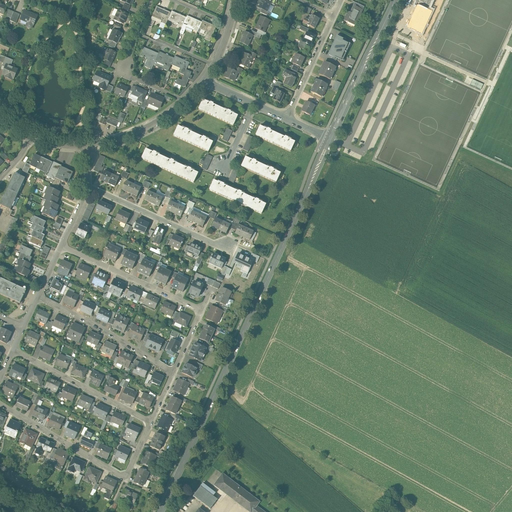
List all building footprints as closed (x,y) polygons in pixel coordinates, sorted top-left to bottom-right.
[(271,4),(262,0),(259,0),(256,7),(261,9),(267,12),(271,4)] [(355,6),(352,13),(348,11),(343,20),(355,26),(358,19),(357,19),(362,10),(355,6)] [(171,13),(159,8),(157,13),(154,11),(152,15),(162,19),(161,20),(162,20),(161,23),(166,25),(168,20),(169,16),(171,13)] [(14,12),(8,10),(5,16),(11,18),(14,12)] [(127,14),(118,10),(114,20),(123,24),(127,14)] [(37,16),(24,11),(21,20),(27,23),(26,26),(31,29),(33,25),(37,16)] [(20,14),(14,12),(11,18),(10,21),(16,23),(20,14)] [(186,18),(175,13),(172,18),(169,16),(168,20),(177,24),(177,25),(176,28),(181,30),(184,24),(186,18)] [(319,19),(311,15),(309,21),(304,19),(302,23),(314,29),(319,19)] [(270,21),(260,16),(255,28),(259,31),(264,33),(265,29),(267,24),(268,25),(270,21)] [(202,23),(190,17),(186,25),(194,28),(193,30),(197,32),(199,29),(202,23)] [(216,27),(202,21),(202,23),(199,29),(207,33),(204,39),(210,42),(216,27)] [(121,33),(113,30),(109,40),(111,41),(117,44),(121,33)] [(258,33),(252,31),(250,34),(253,36),(252,36),(259,39),(261,35),(258,33)] [(424,31),(420,40),(426,43),(430,34),(424,31)] [(250,34),(244,32),(240,42),(248,46),(252,36),(253,36),(250,34)] [(314,36),(307,33),(303,41),(301,40),(298,47),(305,50),(307,44),(310,45),(314,36)] [(347,44),(340,59),(334,56),(334,58),(329,56),(332,48),(331,48),(327,56),(327,57),(334,60),(335,58),(341,61),(343,58),(344,58),(349,47),(348,47),(349,44),(343,41),(344,39),(337,36),(332,44),(334,45),(337,37),(342,40),(341,41),(347,44)] [(342,40),(337,37),(334,45),(332,48),(329,56),(334,58),(334,56),(340,59),(347,44),(341,41),(342,40)] [(116,53),(102,47),(100,51),(105,53),(103,59),(106,60),(112,63),(116,53)] [(158,54),(147,49),(143,57),(147,59),(144,67),(151,70),(155,61),(157,57),(158,54)] [(174,58),(162,53),(160,58),(157,57),(155,61),(164,65),(165,66),(163,69),(168,71),(171,65),(174,58)] [(249,55),(243,53),(238,64),(248,69),(250,64),(253,58),(253,57),(249,55)] [(304,58),(296,54),(294,60),(292,64),(300,67),(304,58)] [(189,63),(178,58),(174,66),(180,69),(178,73),(184,75),(186,70),(189,63)] [(335,67),(324,62),(319,74),(330,80),(335,67)] [(6,65),(5,67),(2,74),(5,76),(4,77),(12,81),(12,79),(14,79),(17,70),(6,65)] [(235,71),(228,68),(224,77),(234,82),(237,73),(238,72),(235,71)] [(186,70),(184,75),(181,81),(178,79),(175,84),(183,87),(186,86),(189,80),(189,79),(190,80),(192,76),(190,75),(191,72),(186,70)] [(110,78),(98,72),(94,81),(100,84),(98,88),(105,91),(107,85),(110,78)] [(295,78),(288,75),(287,76),(288,77),(284,85),(291,88),(295,78)] [(327,85),(316,80),(310,92),(321,97),(327,85)] [(128,88),(119,84),(114,93),(121,96),(121,94),(125,96),(127,90),(128,88)] [(113,87),(107,85),(105,91),(110,93),(113,87)] [(147,92),(135,87),(133,92),(132,94),(139,98),(137,101),(142,103),(144,99),(147,92)] [(284,94),(277,91),(272,100),(280,103),(284,94)] [(164,99),(152,94),(148,101),(148,103),(149,104),(160,108),(164,99)] [(148,101),(144,99),(142,103),(140,107),(145,109),(146,107),(148,107),(149,104),(148,103),(148,101)] [(229,111),(228,111),(227,111),(213,105),(213,104),(212,103),(210,103),(203,100),(198,109),(233,126),(238,116),(230,113),(231,112),(229,111)] [(311,104),(306,102),(301,111),(310,115),(314,105),(311,104)] [(202,138),(188,131),(188,130),(187,130),(185,129),(185,130),(178,126),(173,136),(208,152),(213,142),(205,139),(206,138),(204,138),(203,137),(202,138)] [(284,138),(270,131),(270,130),(269,129),(267,129),(267,130),(260,126),(255,136),(290,152),(295,142),(287,139),(288,138),(286,137),(285,137),(284,138)] [(191,169),(188,168),(188,169),(173,162),(174,161),(172,160),(171,160),(170,161),(156,154),(156,153),(155,152),(153,152),(153,153),(146,149),(141,159),(194,183),(198,173),(191,170),(191,169)] [(41,158),(35,154),(30,164),(37,168),(41,158)] [(253,161),(245,157),(241,167),(276,183),(280,173),(273,170),(273,169),(272,169),(270,168),(270,169),(256,162),(256,161),(254,161),(253,160),(253,161)] [(52,163),(41,158),(37,168),(48,173),(52,163)] [(48,173),(46,176),(54,180),(55,180),(56,178),(61,181),(68,184),(73,173),(67,170),(68,169),(56,163),(56,164),(52,163),(48,173)] [(27,173),(24,171),(21,177),(25,178),(25,179),(27,179),(29,174),(27,173)] [(111,175),(104,171),(100,180),(105,182),(105,181),(108,182),(111,175)] [(21,177),(15,173),(7,189),(18,194),(25,179),(25,178),(21,177)] [(119,178),(111,175),(108,182),(111,183),(110,185),(115,187),(119,178)] [(61,181),(56,178),(55,180),(54,180),(52,185),(58,188),(61,181)] [(133,185),(126,181),(122,190),(127,192),(127,191),(130,192),(133,185)] [(221,183),(221,184),(213,181),(209,190),(261,214),(266,205),(258,201),(259,200),(257,200),(256,199),(256,200),(241,193),(241,192),(240,192),(239,191),(238,192),(224,185),(224,184),(223,184),(221,183)] [(141,188),(133,185),(130,192),(133,193),(132,195),(137,197),(141,188)] [(59,193),(48,187),(45,193),(47,194),(57,198),(59,193)] [(18,194),(7,189),(0,204),(0,205),(7,208),(10,210),(11,210),(18,194)] [(155,195),(148,191),(144,200),(151,203),(155,195)] [(57,198),(47,194),(44,200),(47,201),(55,205),(58,199),(57,198)] [(163,198),(155,195),(151,203),(159,207),(163,198)] [(55,205),(47,201),(44,207),(45,207),(55,212),(58,206),(55,205)] [(177,205),(170,201),(168,206),(166,210),(171,212),(171,211),(174,212),(177,205)] [(111,207),(100,202),(97,208),(108,214),(111,207)] [(187,205),(179,202),(177,205),(174,212),(177,213),(176,215),(181,217),(183,213),(185,207),(186,207),(187,205)] [(55,212),(45,207),(43,213),(54,218),(57,213),(55,212)] [(130,215),(119,211),(115,219),(126,224),(130,215)] [(199,215),(192,211),(188,220),(193,222),(193,221),(196,222),(199,215)] [(207,218),(199,215),(196,222),(198,223),(198,225),(203,227),(207,218)] [(89,219),(83,216),(81,222),(87,225),(89,226),(90,224),(87,223),(89,219)] [(17,220),(12,217),(5,233),(10,235),(17,220)] [(46,222),(34,217),(32,223),(33,223),(43,228),(46,222)] [(223,222),(215,218),(211,227),(216,229),(217,228),(219,229),(223,222)] [(149,224),(138,219),(133,229),(144,234),(149,224)] [(230,225),(223,222),(219,229),(222,230),(221,231),(226,234),(230,225)] [(43,228),(33,223),(30,229),(33,230),(42,234),(44,228),(43,228)] [(90,228),(81,224),(76,235),(85,239),(90,228)] [(246,228),(239,225),(235,234),(239,236),(240,235),(243,236),(246,228)] [(250,229),(246,227),(246,228),(243,236),(245,237),(245,238),(249,240),(252,236),(254,237),(256,233),(253,232),(250,230),(250,229)] [(165,231),(156,228),(153,235),(161,239),(165,231)] [(42,234),(33,230),(30,236),(32,237),(42,241),(44,235),(42,234)] [(183,240),(173,235),(171,241),(170,244),(180,248),(181,244),(182,245),(183,243),(182,243),(183,240)] [(42,241),(32,237),(29,243),(40,248),(43,242),(42,241)] [(202,248),(191,243),(189,247),(187,252),(190,254),(191,254),(198,257),(200,252),(202,248)] [(107,248),(104,257),(109,259),(115,247),(109,245),(107,248)] [(32,251),(21,246),(22,247),(21,249),(20,249),(19,252),(22,253),(29,256),(30,254),(31,254),(32,251)] [(120,250),(115,247),(109,259),(115,262),(119,254),(121,250),(120,250)] [(29,256),(22,253),(20,256),(19,255),(18,258),(21,260),(28,263),(29,260),(30,261),(32,258),(29,256)] [(255,258),(247,254),(246,256),(240,253),(237,260),(251,267),(255,258)] [(124,256),(121,264),(126,267),(131,256),(126,254),(125,254),(124,256)] [(226,259),(214,254),(211,258),(210,260),(211,260),(209,263),(221,269),(223,265),(225,266),(227,262),(225,261),(226,259)] [(137,259),(131,256),(126,267),(132,269),(136,261),(137,259)] [(28,263),(21,260),(19,263),(18,262),(17,265),(20,267),(27,270),(28,267),(29,268),(31,264),(28,263)] [(72,265),(62,261),(57,272),(59,273),(64,275),(67,277),(72,265)] [(141,264),(137,272),(143,274),(148,264),(143,261),(142,261),(141,264)] [(92,269),(80,264),(77,271),(76,275),(82,277),(81,279),(86,281),(92,269)] [(148,264),(143,274),(149,277),(153,269),(154,266),(153,266),(148,264)] [(27,270),(20,267),(18,269),(17,269),(16,272),(27,277),(26,276),(27,274),(28,274),(30,271),(27,270)] [(158,271),(154,279),(160,282),(165,270),(160,268),(158,271)] [(171,273),(165,270),(160,282),(166,285),(169,276),(171,273)] [(101,273),(97,271),(96,274),(93,281),(92,283),(96,285),(97,284),(99,285),(100,287),(103,288),(105,285),(108,277),(103,274),(103,273),(101,273)] [(177,275),(175,279),(171,287),(177,290),(182,278),(177,275)] [(188,280),(182,278),(177,290),(183,292),(186,284),(188,281),(188,280)] [(26,291),(1,279),(0,280),(0,294),(20,303),(26,291)] [(125,284),(114,279),(110,288),(108,292),(120,297),(125,284)] [(203,286),(194,282),(189,293),(198,297),(203,286)] [(142,292),(131,287),(127,296),(133,299),(134,300),(135,298),(138,300),(138,301),(142,292)] [(231,292),(222,288),(219,295),(228,299),(231,292)] [(78,296),(68,291),(63,302),(74,307),(77,299),(79,296),(78,296)] [(159,300),(147,294),(143,304),(155,309),(159,300)] [(228,299),(219,295),(216,301),(222,304),(225,306),(225,305),(228,299)] [(95,306),(85,301),(80,311),(90,315),(92,311),(95,306)] [(176,307),(164,302),(160,311),(171,316),(172,316),(174,311),(176,307)] [(219,309),(212,306),(206,319),(217,324),(222,311),(219,309)] [(50,314),(39,309),(35,320),(38,321),(38,322),(40,322),(45,324),(46,325),(47,321),(50,314)] [(111,315),(104,312),(104,311),(100,309),(96,318),(107,323),(110,317),(111,315)] [(190,317),(180,313),(179,313),(177,319),(176,322),(186,327),(190,317)] [(67,320),(57,315),(54,322),(52,325),(52,326),(63,330),(67,320)] [(113,326),(112,327),(118,330),(123,318),(118,315),(116,320),(113,326)] [(129,320),(123,318),(118,330),(124,333),(125,331),(127,325),(129,320)] [(85,329),(73,324),(67,337),(79,342),(82,336),(85,329)] [(131,330),(129,336),(134,339),(139,328),(134,325),(131,330)] [(210,328),(206,326),(205,329),(204,328),(201,335),(199,339),(204,341),(208,343),(209,343),(214,330),(214,329),(210,328)] [(11,333),(2,328),(0,332),(0,341),(6,344),(11,333)] [(145,330),(139,328),(134,339),(140,341),(143,335),(145,330)] [(40,336),(30,331),(25,341),(35,346),(37,342),(40,336)] [(101,337),(90,332),(86,341),(97,345),(97,346),(98,343),(101,337)] [(157,338),(150,335),(147,343),(145,346),(152,349),(157,338)] [(164,341),(157,338),(152,349),(159,352),(160,349),(164,341)] [(179,343),(171,340),(167,350),(175,353),(179,343)] [(116,347),(106,342),(101,351),(112,356),(114,351),(116,347)] [(202,347),(195,344),(193,347),(192,350),(189,356),(200,361),(202,357),(204,352),(206,349),(202,347)] [(54,351),(43,346),(42,349),(41,349),(41,351),(39,356),(50,361),(54,351)] [(127,354),(122,352),(119,358),(117,362),(117,363),(122,365),(127,354)] [(133,357),(127,354),(122,365),(128,368),(130,363),(133,357)] [(65,357),(59,355),(55,364),(66,370),(69,363),(71,360),(70,360),(70,361),(65,358),(65,357)] [(140,363),(135,361),(133,364),(131,368),(135,369),(136,367),(138,368),(140,363)] [(203,365),(195,362),(193,367),(196,368),(196,369),(200,370),(203,365)] [(149,366),(144,364),(144,365),(140,363),(138,368),(136,367),(135,369),(134,371),(144,376),(149,366)] [(26,370),(14,364),(9,375),(16,379),(18,376),(22,378),(24,374),(26,370)] [(193,367),(186,364),(182,373),(192,378),(196,369),(196,368),(193,367)] [(75,365),(74,368),(71,373),(83,378),(87,370),(75,365)] [(44,375),(32,370),(28,379),(39,384),(41,381),(44,375)] [(103,377),(92,372),(90,378),(92,378),(90,382),(99,387),(103,377)] [(164,377),(154,372),(152,376),(150,381),(160,385),(164,377)] [(116,380),(110,377),(108,380),(108,381),(104,390),(115,395),(119,388),(114,385),(116,380)] [(56,381),(49,378),(44,389),(47,391),(49,392),(49,391),(55,394),(58,388),(57,387),(59,383),(57,382),(57,381),(56,381)] [(186,382),(179,379),(174,391),(184,395),(189,384),(189,383),(186,382)] [(12,384),(6,382),(4,386),(5,387),(3,393),(7,395),(8,394),(14,396),(18,387),(12,384)] [(77,391),(65,386),(62,393),(61,396),(72,401),(77,391)] [(132,393),(125,390),(126,389),(125,388),(120,399),(132,404),(137,394),(132,392),(132,393)] [(154,398),(143,393),(140,400),(139,404),(149,408),(154,398)] [(93,400),(82,395),(77,405),(88,410),(89,410),(90,406),(92,401),(93,400)] [(177,399),(172,397),(169,404),(178,408),(181,401),(177,399)] [(20,398),(18,400),(16,406),(27,411),(31,402),(31,403),(20,398)] [(109,409),(98,404),(94,413),(105,418),(107,415),(109,409)] [(178,408),(169,404),(166,411),(171,413),(175,415),(175,414),(178,408)] [(43,410),(36,407),(32,416),(36,418),(36,417),(43,420),(48,411),(44,409),(43,410)] [(126,418),(114,413),(112,417),(110,421),(111,421),(111,420),(114,422),(122,426),(126,418)] [(168,418),(162,415),(157,427),(161,428),(161,429),(162,429),(167,432),(168,431),(171,432),(173,428),(170,426),(171,426),(171,425),(170,425),(172,421),(173,420),(168,418)] [(52,416),(51,418),(48,425),(59,430),(63,421),(52,416)] [(21,425),(10,420),(7,427),(5,431),(11,434),(10,436),(15,438),(18,432),(21,425)] [(69,424),(67,429),(64,435),(74,439),(80,427),(74,424),(73,426),(69,424)] [(140,429),(129,424),(127,428),(125,433),(126,433),(131,436),(129,440),(134,442),(140,429)] [(37,434),(25,429),(20,442),(24,444),(24,445),(25,445),(31,447),(32,446),(37,434)] [(86,432),(84,436),(83,436),(80,444),(91,449),(92,446),(94,443),(91,441),(91,443),(88,442),(90,439),(92,434),(86,432)] [(165,437),(156,433),(150,447),(159,450),(165,437)] [(53,444),(42,439),(38,447),(36,452),(41,454),(43,450),(49,452),(51,448),(53,444)] [(105,448),(100,446),(100,445),(98,449),(96,454),(107,459),(111,450),(105,447),(105,448)] [(130,451),(119,446),(117,450),(115,456),(125,461),(130,451)] [(65,452),(57,449),(57,450),(53,459),(59,461),(57,465),(58,466),(57,469),(61,470),(69,453),(65,452)] [(155,455),(146,451),(141,463),(145,465),(146,466),(147,465),(151,467),(153,462),(156,456),(155,455)] [(85,463),(74,458),(68,470),(72,473),(74,469),(81,472),(85,463)] [(149,473),(140,469),(137,476),(146,480),(149,473)] [(97,476),(87,471),(82,482),(87,484),(89,480),(94,483),(97,476)] [(251,511),(259,502),(223,474),(215,485),(250,511),(251,511)] [(146,480),(137,476),(134,483),(143,487),(143,486),(146,480)] [(117,482),(106,477),(103,482),(101,486),(102,486),(101,488),(106,490),(106,492),(107,492),(104,497),(109,499),(117,482)] [(218,499),(201,486),(193,496),(210,510),(218,499)] [(129,494),(123,491),(122,494),(120,499),(121,501),(123,502),(124,501),(127,502),(127,503),(128,504),(126,508),(130,510),(131,509),(130,508),(132,505),(133,506),(135,499),(134,499),(136,495),(130,492),(129,494)] [(119,492),(114,503),(117,505),(120,499),(122,494),(119,492)]
